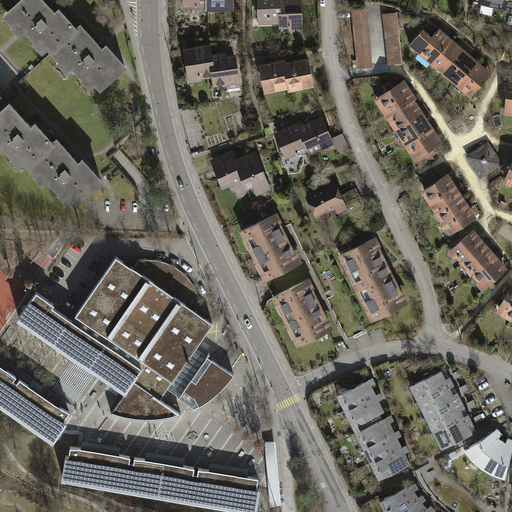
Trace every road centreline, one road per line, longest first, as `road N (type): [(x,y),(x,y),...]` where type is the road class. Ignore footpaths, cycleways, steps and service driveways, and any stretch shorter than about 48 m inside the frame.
road 1 (tertiary): [(150,0),(156,64),(197,213),(284,392)]
road 2 (residential): [(328,0),(332,76),(427,291),(429,345)]
road 3 (residential): [(284,392),(366,355),(429,345)]
road 4 (tertiary): [(284,392),(341,511)]
